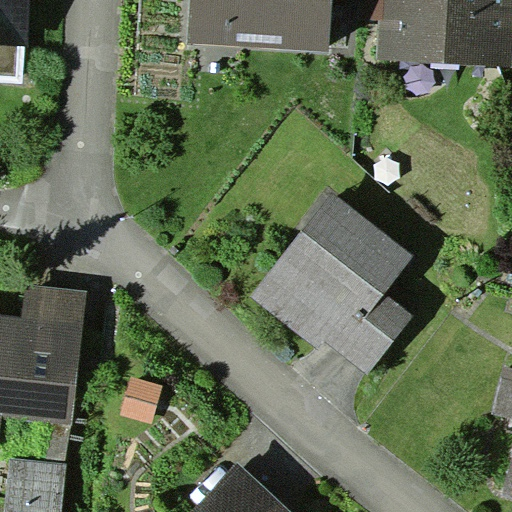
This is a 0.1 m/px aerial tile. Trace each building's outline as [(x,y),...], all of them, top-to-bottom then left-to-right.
[(0,0),(0,82),(23,84),(25,47),(29,47),(31,0),(0,0)] [(190,0),(188,45),(329,55),(332,0),(190,0)] [(511,68),(511,52),(511,0),(361,0),(360,19),(379,20),(377,61),(511,68)] [(333,193),(251,296),(318,349),(325,341),(367,374),(414,315),(387,293),(415,258),(333,193)] [(0,446),(11,448),(4,511),(62,511),(72,423),(87,290),(25,283),(21,316),(0,314),(0,446)] [(511,418),(511,368),(505,367),(493,414),(511,418)] [(162,385),(132,377),(122,416),(152,424),(162,385)] [(511,459),(503,495),(511,497),(511,459)] [(292,511),(238,461),(190,511),(292,511)]
